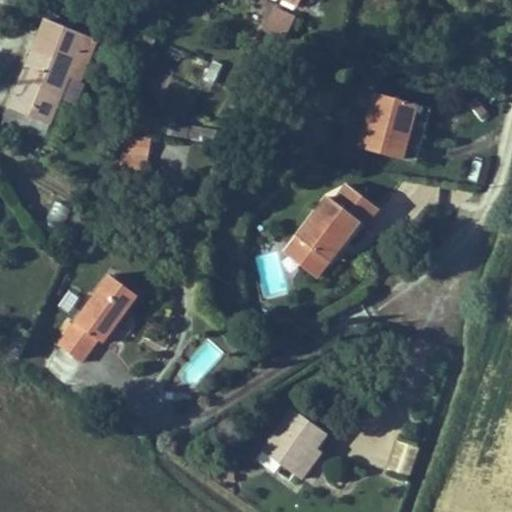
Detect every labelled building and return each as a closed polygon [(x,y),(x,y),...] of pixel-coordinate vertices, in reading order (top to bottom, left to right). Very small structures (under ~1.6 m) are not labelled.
[(284,39),(294,18),(274,8),(264,30),(284,39)] [(81,82),(98,40),(46,19),(30,58),(10,107),(49,124),(60,99),(77,105),(86,85),(81,82)] [(153,49),(156,40),(139,34),(136,43),(153,49)] [(262,84),(277,49),(267,46),(252,80),(262,84)] [(409,134),(417,104),(376,93),(361,148),(402,159),(409,134)] [(214,142),(217,131),(190,126),(188,138),(214,142)] [(145,174),(150,140),(126,136),(121,170),(145,174)] [(348,236),(359,221),(365,226),(378,208),(348,184),(335,201),(330,197),(298,237),(330,261),(348,236)] [(317,277),(330,261),(298,237),(286,253),(317,277)] [(115,328),(123,316),(120,314),(124,309),(127,311),(138,296),(109,274),(58,345),(83,362),(99,340),(104,343),(115,328)] [(303,322),(311,315),(306,307),(297,315),(303,322)] [(209,338),(175,373),(192,389),(226,354),(209,338)] [(317,448),(328,434),(310,420),(293,408),(262,451),(297,476),(317,448)] [(409,477),(419,448),(398,441),(388,469),(409,477)] [(302,479),(322,452),(317,448),(297,476),(302,479)]
